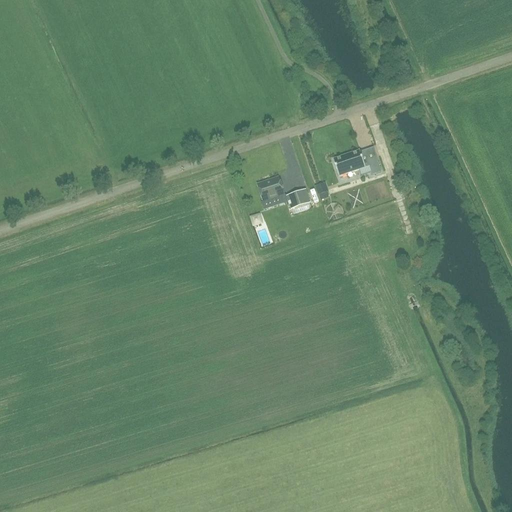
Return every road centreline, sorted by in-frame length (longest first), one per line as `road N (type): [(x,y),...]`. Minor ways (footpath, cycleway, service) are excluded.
road 1 (unclassified): [(0,230),(511,56)]
road 2 (track): [(367,105),(418,249)]
